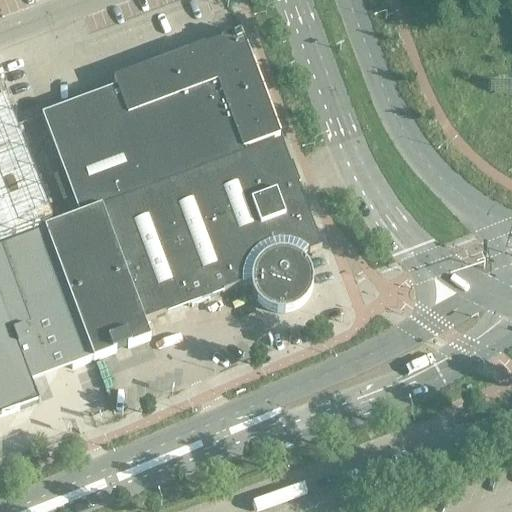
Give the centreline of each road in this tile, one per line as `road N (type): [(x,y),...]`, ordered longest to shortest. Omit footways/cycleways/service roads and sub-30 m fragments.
road 1 (primary): [(481,291),(409,332),(0,506)]
road 2 (primary): [(72,511),(427,375),(495,332),(511,306)]
road 3 (primary): [(298,0),(360,165),(418,243),(481,291)]
road 4 (unclassified): [(211,511),(427,433),(480,431),(511,420)]
road 5 (primary): [(496,222),(443,181),(411,143),(348,0)]
